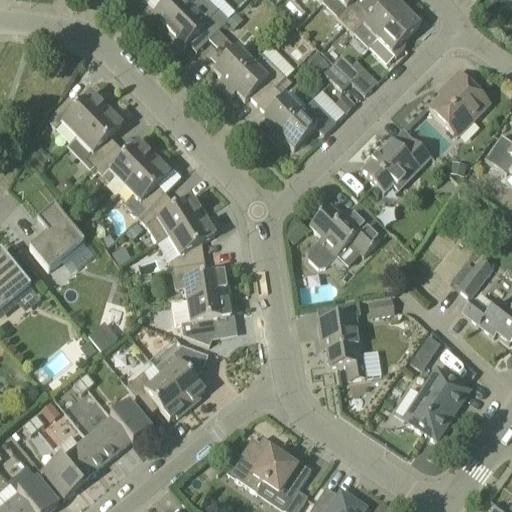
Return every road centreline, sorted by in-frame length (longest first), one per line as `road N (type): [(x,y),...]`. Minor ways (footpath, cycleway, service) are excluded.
road 1 (residential): [(256,211),(104,53),(52,25),(0,24)]
road 2 (residential): [(256,211),(286,201),(457,27)]
road 3 (residential): [(122,511),(246,409),(287,387)]
road 4 (residential): [(440,511),(307,418),(287,387)]
road 5 (residential): [(287,387),(256,211)]
